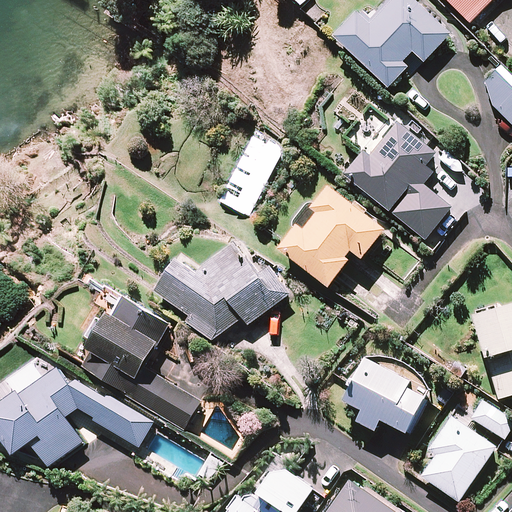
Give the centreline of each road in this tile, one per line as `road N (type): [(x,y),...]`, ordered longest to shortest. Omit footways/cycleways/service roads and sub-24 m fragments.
road 1 (unknown): [(468,511),(238,366)]
road 2 (unknown): [(511,239),(494,208),(489,141),(441,48)]
